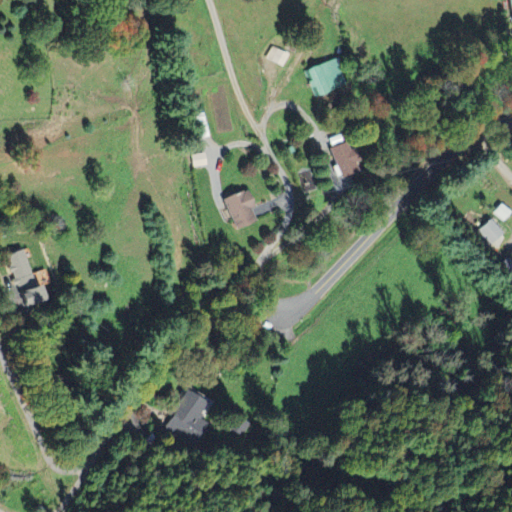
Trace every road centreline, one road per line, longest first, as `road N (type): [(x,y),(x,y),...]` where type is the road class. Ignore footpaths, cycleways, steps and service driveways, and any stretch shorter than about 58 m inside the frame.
road 1 (residential): [(0,341),(41,440),(67,473),(99,460),(173,346),(208,311),(290,312)]
road 2 (residential): [(207,0),(240,96),(289,183),(288,210),(259,274),(290,312)]
road 3 (residential): [(290,312),(482,131),(511,119)]
